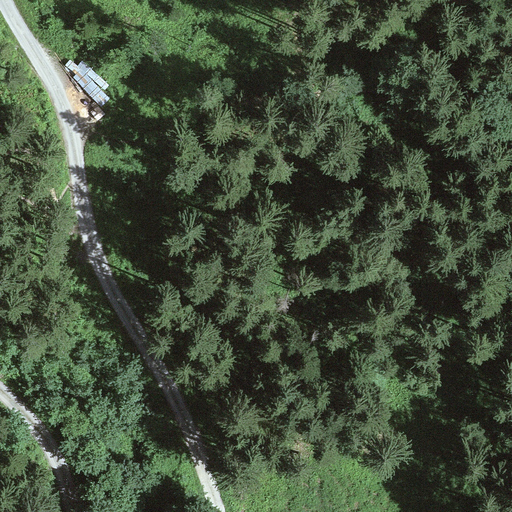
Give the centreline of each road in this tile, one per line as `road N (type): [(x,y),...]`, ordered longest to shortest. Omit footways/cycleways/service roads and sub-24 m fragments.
road 1 (track): [(219,511),(183,412),(96,253),(82,215),(72,115),(4,0)]
road 2 (track): [(0,384),(57,453),(77,511)]
